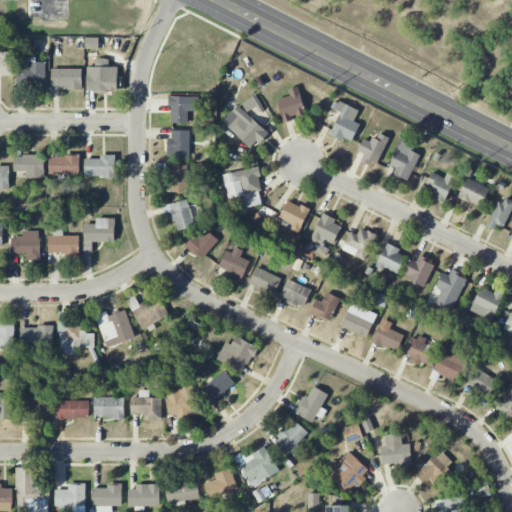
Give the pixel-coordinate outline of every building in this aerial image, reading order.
[(86,49),(99,48),(98,38),(86,38),(86,49)] [(0,76),(12,76),(12,52),(0,52),(0,76)] [(36,57),(27,57),(26,65),(17,65),(16,84),(46,85),(46,62),(36,62),(36,57)] [(118,67),(109,67),(109,59),(95,59),(95,67),(88,67),(87,91),(117,92),(118,67)] [(82,69),(52,69),(52,86),(68,86),(68,89),(82,90),(82,69)] [(290,96),(277,99),(284,123),(292,121),(291,118),(306,114),(299,87),(288,89),(290,96)] [(256,107),(258,111),(264,108),(256,95),(242,103),(247,112),(256,107)] [(170,123),(188,124),(188,111),(199,112),(200,97),(171,96),(170,123)] [(340,112),(330,134),(352,143),(360,124),(354,122),(359,111),(335,100),(331,108),(340,112)] [(223,122),(252,149),(268,133),(238,105),(223,122)] [(190,130),(169,130),(169,156),(190,156),(190,130)] [(364,155),(361,160),(376,166),(390,138),(377,132),(372,143),(364,139),(357,152),(364,155)] [(390,165),(396,168),(392,176),(407,183),(421,155),(412,151),(416,144),(403,138),(390,165)] [(115,155),(100,155),(100,159),(85,159),(84,176),(115,177),(115,155)] [(44,178),(44,156),(14,156),(14,172),(26,172),(26,178),(44,178)] [(49,157),(49,175),(80,174),(79,156),(49,157)] [(187,192),(187,165),(168,164),(167,192),(187,192)] [(0,187),(9,188),(9,166),(0,165),(0,187)] [(223,174),(228,199),(244,196),(247,208),(264,204),(256,167),(223,174)] [(427,182),(434,185),(430,195),(445,202),(456,177),(447,173),(445,178),(432,172),(427,182)] [(480,207),(489,188),(467,178),(458,197),(480,207)] [(502,231),(511,210),(511,200),(502,196),(488,224),(502,231)] [(291,224),(289,230),(298,234),(310,210),(288,200),(279,218),(291,224)] [(195,204),(188,205),(187,201),(162,206),(163,212),(172,211),(176,230),(199,226),(195,204)] [(326,256),(329,249),(322,246),(325,240),(334,244),(343,224),(322,215),(308,248),(326,256)] [(115,219),(97,218),(97,224),(85,224),(84,242),(115,242),(115,219)] [(187,247),(202,260),(218,240),(203,227),(187,247)] [(50,254),(79,254),(79,236),(63,236),(63,230),(50,229),(50,254)] [(358,234),(349,232),(343,252),(367,260),(375,234),(360,229),(358,234)] [(12,254),(26,254),(26,260),(40,261),(40,232),(24,232),(24,237),(12,237),(12,254)] [(407,254),(385,244),(376,266),(398,275),(407,254)] [(218,268),(242,279),(250,261),(226,251),(218,268)] [(417,262),(410,259),(403,277),(426,285),(434,263),(418,257),(417,262)] [(281,277),(255,268),(249,285),(275,294),(281,277)] [(437,287),(442,289),(435,304),(452,311),(467,278),(451,271),(449,276),(443,273),(437,287)] [(305,306),(311,288),(286,281),(281,299),(305,306)] [(470,311),(492,321),(503,296),(481,286),(470,311)] [(329,322),(340,298),(326,292),(322,302),(316,300),(310,313),(329,322)] [(139,305),(135,297),(127,300),(141,329),(169,317),(159,296),(139,305)] [(341,327),(367,338),(377,314),(352,303),(341,327)] [(124,309),(108,315),(106,311),(95,316),(108,348),(135,337),(124,309)] [(95,347),(94,334),(84,334),(84,326),(69,327),(69,312),(59,312),(59,344),(61,344),(61,355),(75,355),(75,348),(95,347)] [(372,342),(396,350),(401,334),(390,330),(392,323),(381,319),(372,342)] [(201,326),(190,320),(184,331),(194,337),(201,326)] [(0,350),(1,351),(1,347),(15,347),(14,325),(0,324),(0,350)] [(53,346),(54,327),(21,326),(20,345),(53,346)] [(404,357),(427,365),(434,347),(424,344),(426,340),(411,335),(404,357)] [(216,361),(244,374),(257,346),(236,336),(231,345),(225,342),(216,361)] [(458,382),(467,361),(442,350),(433,371),(458,382)] [(497,381),(475,368),(466,383),(488,397),(497,381)] [(236,385),(226,371),(200,389),(211,404),(236,385)] [(164,391),(171,420),(200,413),(193,384),(164,391)] [(491,404),(506,420),(511,415),(511,385),(491,404)] [(313,423),(316,416),(322,419),(327,410),(321,407),(328,394),(311,386),(297,415),(313,423)] [(0,419),(13,420),(14,397),(0,396),(0,419)] [(52,415),(52,398),(21,398),(21,415),(52,415)] [(124,398),(95,398),(95,418),(124,418),(124,398)] [(131,414),(144,414),(144,421),(161,420),(161,398),(131,398),(131,414)] [(88,400),(56,401),(57,419),(89,418),(88,400)] [(308,432),(294,419),(274,441),(293,459),(303,448),(298,444),(308,432)] [(345,443),(363,439),(359,424),(342,428),(345,443)] [(410,444),(402,445),(401,434),(385,435),(386,446),(380,447),(382,467),(412,463),(410,444)] [(280,471),(264,447),(246,458),(242,452),(235,457),(254,487),(280,471)] [(416,474),(425,484),(430,479),(434,483),(454,464),(441,450),(416,474)] [(16,468),(17,511),(25,511),(24,511),(47,511),(47,485),(39,485),(38,467),(16,468)] [(215,473),(216,480),(204,483),(208,498),(237,491),(232,469),(215,473)] [(198,481),(166,485),(168,504),(200,500),(198,481)] [(470,487),(473,500),(491,495),(488,482),(470,487)] [(12,511),(13,489),(2,488),(2,484),(0,484),(0,511),(12,511)] [(86,484),(68,484),(68,490),(55,490),(55,510),(85,511),(86,484)] [(121,506),(122,485),(107,485),(107,488),(94,488),(93,511),(112,511),(112,506),(121,506)] [(128,486),(128,507),(160,506),(159,486),(128,486)] [(319,493),(308,493),(308,510),(319,509),(319,493)] [(449,497),(450,510),(463,510),(462,496),(449,497)]
